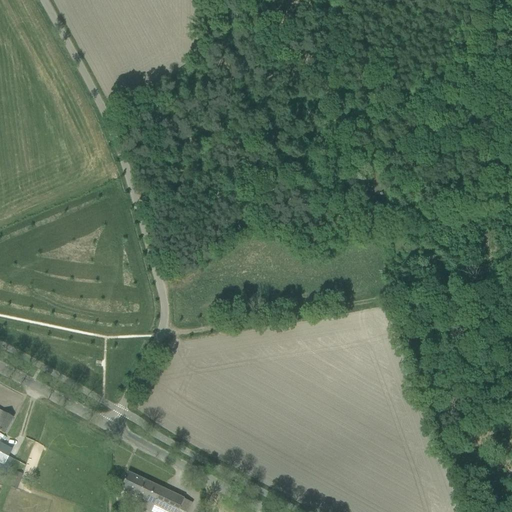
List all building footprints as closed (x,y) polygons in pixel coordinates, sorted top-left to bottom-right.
[(357,179),(361,189),(368,186),(373,188),(376,197),(381,195),(381,196),(383,196),(383,194),(385,191),(378,171),(357,179)] [(0,432),(4,434),(8,427),(13,418),(0,411),(0,432)] [(0,443),(0,464),(2,466),(11,450),(0,443)] [(12,482),(18,484),(22,475),(16,472),(12,482)] [(182,511),(187,511),(192,503),(127,473),(119,490),(137,498),(133,505),(148,511),(176,511),(178,510),(182,511)]
